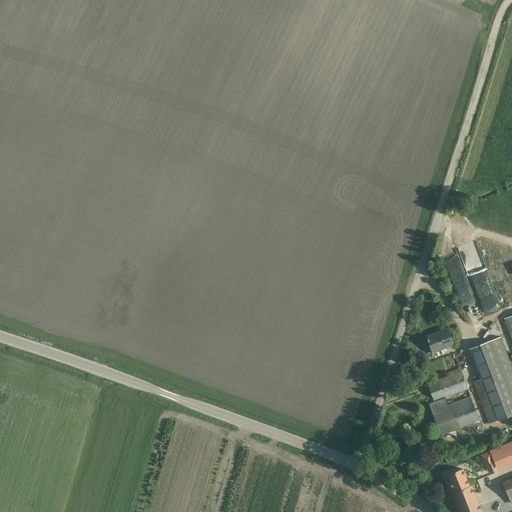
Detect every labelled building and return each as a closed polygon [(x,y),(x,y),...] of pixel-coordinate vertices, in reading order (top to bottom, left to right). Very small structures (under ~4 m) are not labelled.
[(472,276),(485,274),(480,243),(466,245),(472,276)] [(497,285),(479,291),(481,299),(491,296),(494,306),(502,303),(497,285)] [(434,354),(455,347),(449,328),(428,335),(434,354)] [(511,414),(511,366),(501,337),(471,349),(498,420),(511,414)] [(461,366),(420,379),(439,434),(478,421),(469,394),(449,400),(447,395),(468,388),(461,366)] [(511,442),(490,452),(497,468),(511,462),(511,442)] [(447,475),(454,493),(470,486),(462,469),(447,475)] [(511,478),(502,483),(511,505),(511,478)] [(482,511),(472,485),(470,486),(454,493),(452,493),(459,511),(482,511)]
